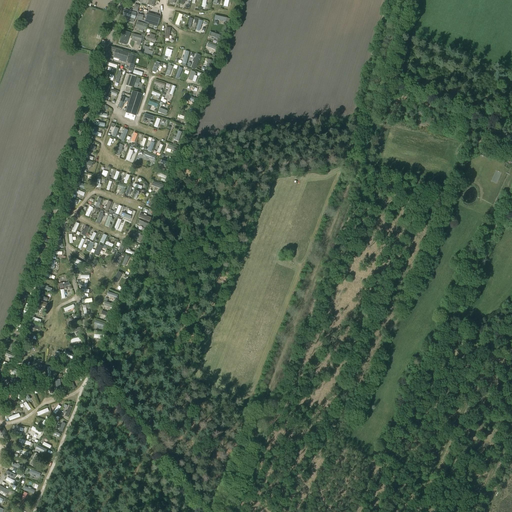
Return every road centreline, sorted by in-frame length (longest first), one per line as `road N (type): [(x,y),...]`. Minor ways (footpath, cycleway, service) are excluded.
road 1 (track): [(388,0),(359,101),(371,124),(220,511)]
road 2 (track): [(361,150),(248,169),(239,181),(207,230),(176,342),(182,389),(150,442)]
road 3 (track): [(404,0),(382,76),(511,137)]
road 4 (track): [(511,366),(481,361),(415,511)]
road 5 (track): [(91,360),(204,511)]
road 6 (track): [(91,360),(32,511)]
road 7 (track): [(0,357),(50,213)]
road 8 (track): [(371,124),(511,142)]
road 9 (track): [(61,225),(94,191),(138,207),(125,238)]
